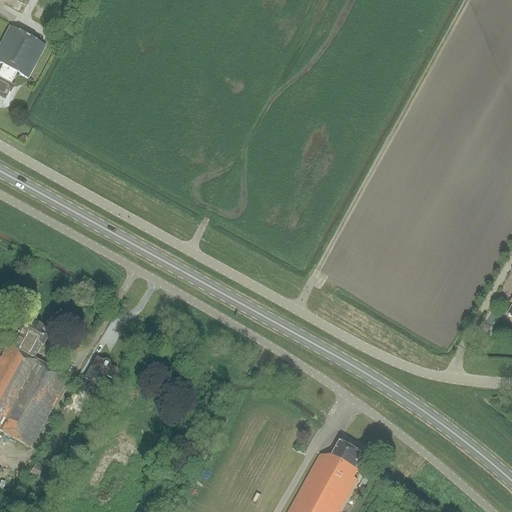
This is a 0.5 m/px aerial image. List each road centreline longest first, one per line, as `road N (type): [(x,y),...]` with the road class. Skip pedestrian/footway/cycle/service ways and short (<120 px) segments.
road 1 (primary): [(511,482),(353,367),(0,172)]
road 2 (unclassified): [(491,511),(290,359),(0,195)]
road 3 (unclassified): [(511,384),(425,374),(377,354),(0,145)]
road 4 (track): [(468,0),(318,270)]
road 5 (track): [(206,219),(328,0)]
road 6 (unknown): [(344,394),(275,511)]
